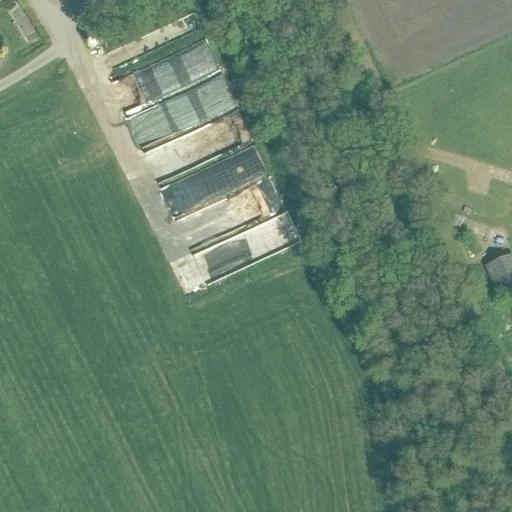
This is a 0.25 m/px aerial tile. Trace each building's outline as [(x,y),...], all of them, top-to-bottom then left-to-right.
[(124,80),(136,109),(237,66),(226,39),(164,66),(163,63),(124,80)] [(218,82),(228,109),(251,100),(242,74),(218,82)] [(211,87),(184,98),(195,124),(222,112),(211,87)] [(151,144),(188,132),(179,102),(142,113),(151,144)] [(228,121),(227,118),(170,141),(180,168),(264,135),(254,111),(228,121)] [(186,207),(284,174),(275,147),(177,180),(186,207)] [(318,231),(306,203),(256,224),(257,226),(205,248),(210,260),(267,236),(273,250),(318,231)] [(459,231),(463,220),(455,217),(451,228),(459,231)] [(511,298),(511,258),(483,271),(498,304),(511,298)]
